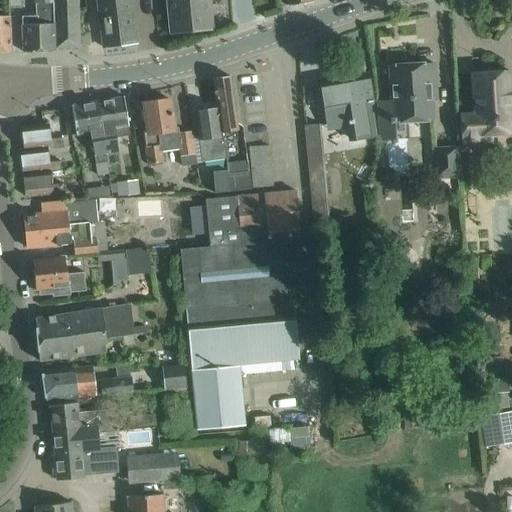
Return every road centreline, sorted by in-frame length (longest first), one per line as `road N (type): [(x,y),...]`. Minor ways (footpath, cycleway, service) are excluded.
road 1 (tertiary): [(10,81),(87,80),(171,66),(377,0)]
road 2 (tertiary): [(0,482),(29,412),(8,285)]
